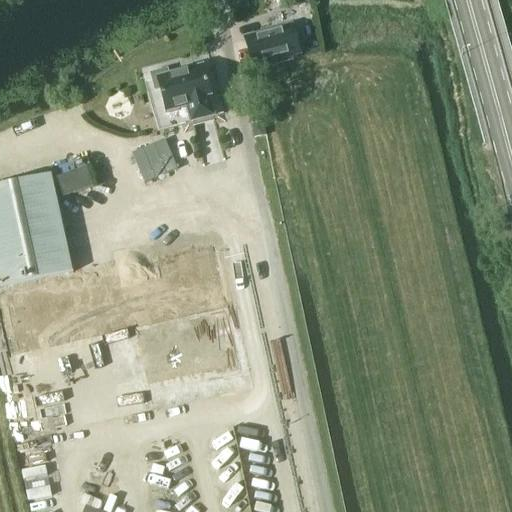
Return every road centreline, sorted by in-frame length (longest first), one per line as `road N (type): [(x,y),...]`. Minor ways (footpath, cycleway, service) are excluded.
road 1 (unclassified): [(328,511),(220,13)]
road 2 (primary): [(511,160),(466,0)]
